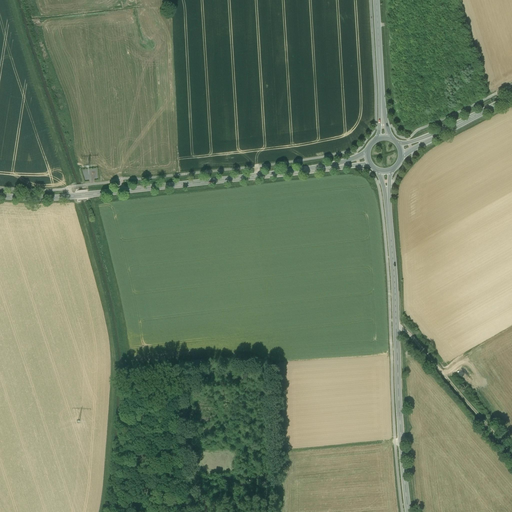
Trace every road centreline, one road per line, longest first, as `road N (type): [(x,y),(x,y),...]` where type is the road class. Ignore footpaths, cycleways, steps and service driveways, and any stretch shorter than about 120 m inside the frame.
road 1 (tertiary): [(0,196),(89,195),(367,157)]
road 2 (tertiary): [(385,171),(408,511)]
road 3 (track): [(394,324),(511,454)]
road 4 (tertiary): [(375,0),(383,138)]
road 5 (tertiary): [(400,150),(511,96)]
